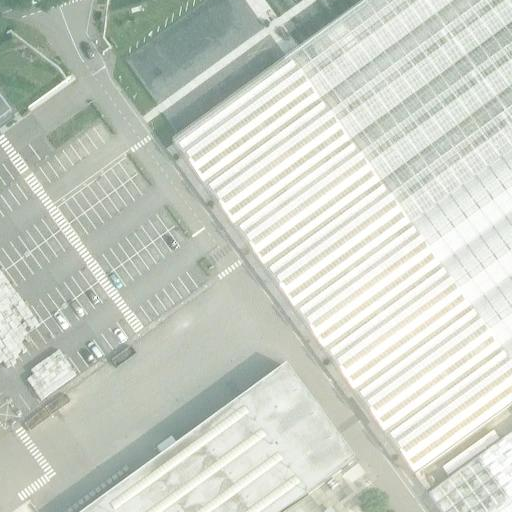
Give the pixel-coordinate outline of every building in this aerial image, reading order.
[(511,511),(511,0),(374,0),(172,148),(413,477),(511,405),(511,437),(438,491),(428,498),(438,511),(511,511)] [(0,141),(1,141),(0,139),(0,134),(9,128),(0,115),(0,141)] [(292,511),(307,501),(354,465),(286,371),(91,511),(292,511)] [(415,480),(426,495),(435,489),(423,474),(415,480)] [(350,511),(331,485),(312,499),(321,511),(350,511)] [(315,511),(307,501),(292,511),(315,511)]
